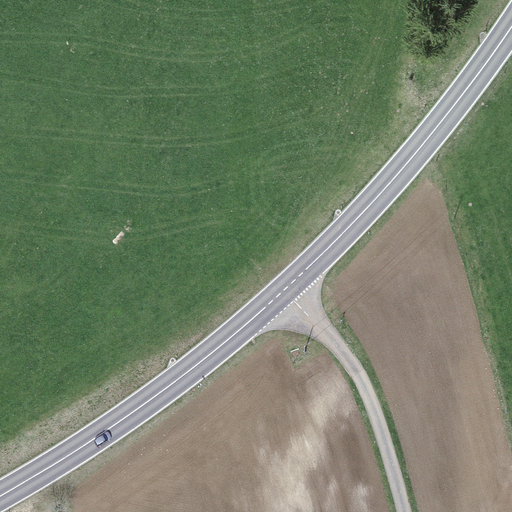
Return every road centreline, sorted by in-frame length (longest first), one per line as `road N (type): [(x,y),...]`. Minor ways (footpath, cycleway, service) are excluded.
road 1 (secondary): [(285,289),(103,436),(0,499)]
road 2 (secondary): [(511,32),(355,220),(285,289)]
road 3 (unclassified): [(403,511),(361,379),(285,289)]
